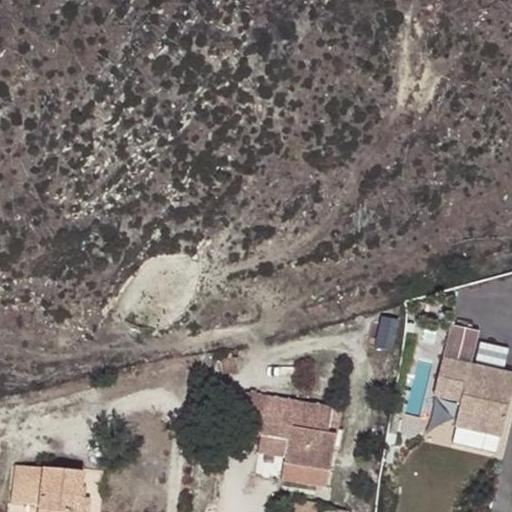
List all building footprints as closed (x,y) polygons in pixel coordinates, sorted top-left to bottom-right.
[(510,372),(445,359),(437,395),(464,401),(459,426),(505,436),(511,404),(511,399),(504,398),(510,372)] [(260,440),(266,401),(246,397),(240,437),(260,440)] [(339,413),(266,401),(260,440),(287,445),(283,467),(329,475),(339,413)] [(38,509),(37,511),(86,511),(88,502),(80,501),(83,475),(15,469),(12,506),(38,509)] [(90,476),(83,475),(80,501),(88,502),(90,476)] [(320,511),(322,504),(296,500),(294,511),(320,511)]
